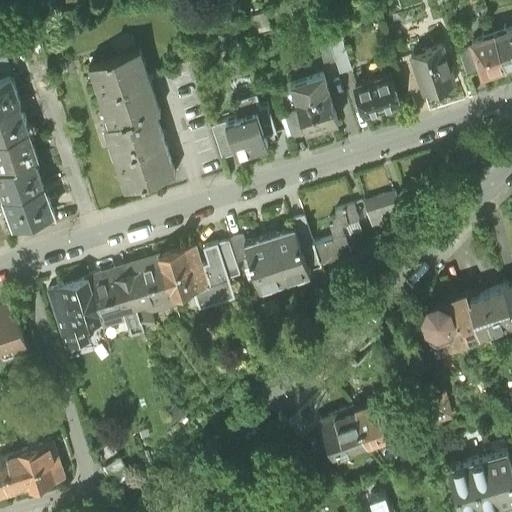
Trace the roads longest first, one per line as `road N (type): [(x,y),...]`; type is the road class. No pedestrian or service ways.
road 1 (residential): [(511,98),(23,259)]
road 2 (residential): [(164,511),(511,154)]
road 3 (residential): [(0,511),(67,487),(84,461),(23,259)]
